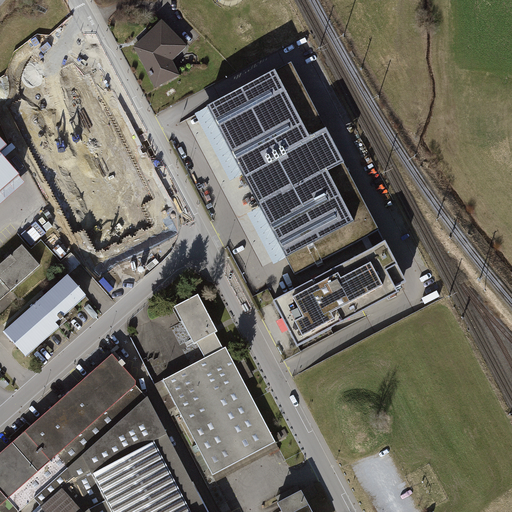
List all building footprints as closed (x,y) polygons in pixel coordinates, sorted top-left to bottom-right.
[(163,22),(132,47),(154,93),(180,80),(173,64),(187,49),(163,22)] [(291,66),(194,117),(230,184),(242,177),(244,180),(266,168),(280,194),(257,205),(260,210),(247,216),(275,268),(287,262),(301,288),(273,303),(297,348),(397,295),(395,291),(407,285),(291,66)] [(46,126),(99,258),(149,238),(135,203),(124,208),(116,187),(132,181),(101,104),(46,126)] [(0,141),(0,208),(26,185),(0,155),(8,150),(0,141)] [(134,181),(116,188),(119,196),(125,194),(128,204),(149,196),(144,183),(136,186),(134,181)] [(24,248),(0,269),(0,302),(41,267),(24,248)] [(69,278),(3,334),(25,359),(66,324),(62,318),(86,297),(69,278)] [(197,298),(174,310),(202,362),(163,382),(214,478),(275,446),(197,298)] [(109,356),(0,453),(0,511),(22,511),(34,502),(82,459),(147,401),(109,356)] [(208,511),(147,401),(82,459),(105,504),(108,511),(208,511)] [(265,454),(268,458),(280,452),(277,448),(265,454)] [(82,459),(34,502),(44,511),(88,511),(90,511),(105,504),(82,459)] [(312,511),(303,491),(277,503),(281,511),(312,511)]
